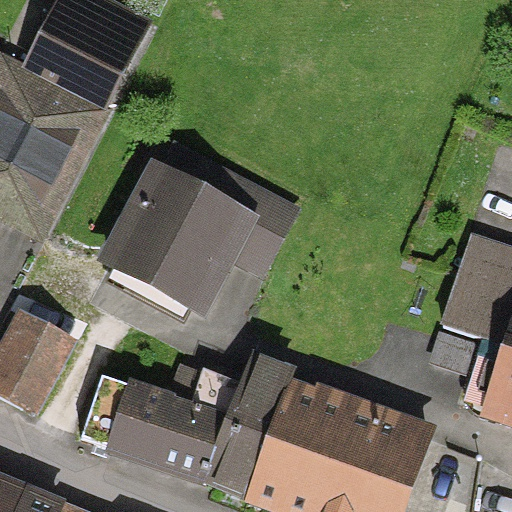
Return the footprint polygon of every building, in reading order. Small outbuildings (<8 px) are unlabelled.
[(150,21),(110,0),(60,0),(27,65),(106,106),(150,21)] [(106,111),(4,58),(0,66),(0,215),(40,236),(106,111)] [(153,178),(105,266),(196,314),(231,248),(265,266),(291,216),(209,173),(194,200),(153,178)] [(511,356),(511,277),(463,262),(439,332),(476,344),(479,345),(511,356)] [(67,347),(21,322),(0,359),(0,402),(28,418),(67,347)] [(429,365),(462,377),(470,351),(437,340),(429,365)] [(511,425),(511,356),(479,345),(463,394),(486,401),(482,415),(511,425)] [(246,502),(283,394),(289,381),(248,366),(238,393),(205,487),(246,502)] [(205,487),(238,393),(201,378),(200,380),(177,371),(163,404),(126,392),(105,454),(205,487)] [(246,502),(272,511),(399,511),(424,444),(302,400),(283,394),(246,502)] [(0,511),(46,511),(0,492),(0,511)]
